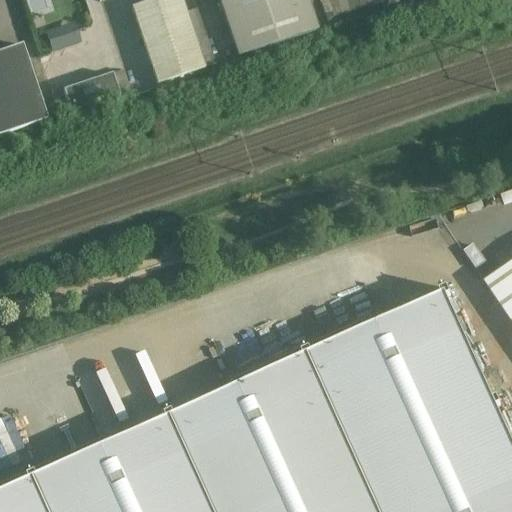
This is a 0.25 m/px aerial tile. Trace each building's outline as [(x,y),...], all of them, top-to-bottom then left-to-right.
[(184,14),(179,0),(159,0),(131,9),(156,86),(203,71),(203,69),(215,66),(196,10),(184,14)] [(317,32),(305,0),(216,0),(237,59),(317,32)] [(52,53),(80,43),(73,24),(45,34),(52,53)] [(0,137),(47,122),(22,47),(0,53),(0,137)] [(119,98),(111,76),(62,92),(70,115),(119,98)] [(511,264),(486,282),(511,319),(511,264)] [(0,511),(511,511),(511,436),(447,294),(0,496),(0,511)] [(226,325),(230,344),(278,334),(274,315),(226,325)]
